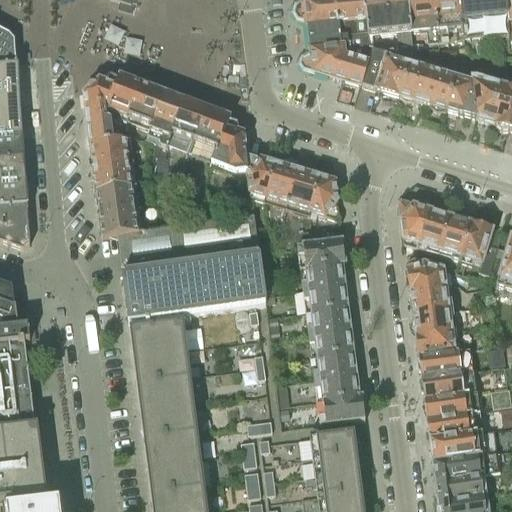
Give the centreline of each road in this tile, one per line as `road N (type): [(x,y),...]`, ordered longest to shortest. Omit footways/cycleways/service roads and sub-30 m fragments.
road 1 (residential): [(406,511),(366,203),(378,152)]
road 2 (residential): [(59,264),(36,0)]
road 3 (residential): [(107,511),(78,293),(59,264)]
road 4 (residential): [(246,0),(261,105),(378,152)]
road 5 (residential): [(378,152),(511,191)]
